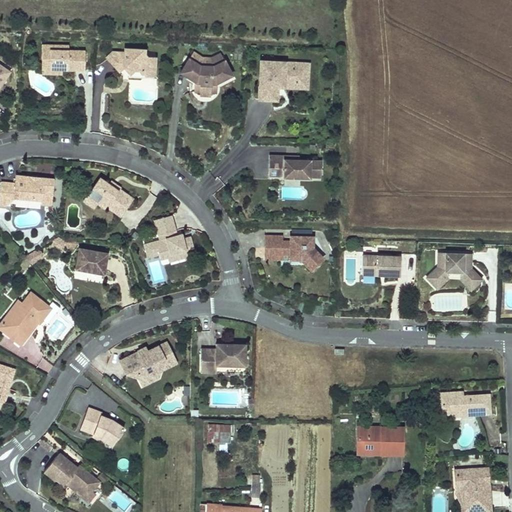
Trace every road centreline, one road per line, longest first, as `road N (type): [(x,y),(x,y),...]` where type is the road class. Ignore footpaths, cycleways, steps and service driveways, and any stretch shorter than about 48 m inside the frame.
road 1 (unclassified): [(239,292),(230,240),(191,180),(122,144),(20,131),(0,139)]
road 2 (unclassified): [(239,292),(145,309),(109,328),(75,355),(35,419),(0,450)]
road 3 (unclassified): [(511,334),(327,327),(274,315),(239,292)]
